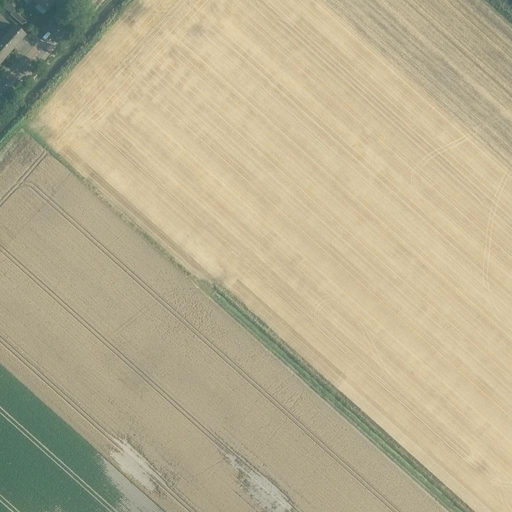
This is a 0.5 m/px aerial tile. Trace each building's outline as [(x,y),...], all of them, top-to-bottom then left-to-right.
[(46,13),(56,2),(53,0),(34,0),(33,1),(39,6),(46,13)] [(14,11),(10,15),(16,20),(20,16),(14,11)] [(20,16),(16,20),(22,26),(25,22),(20,16)] [(14,48),(25,35),(14,25),(6,35),(11,39),(8,43),(14,48)] [(14,48),(8,43),(11,39),(6,35),(0,41),(0,54),(4,58),(11,51),(14,48)]
